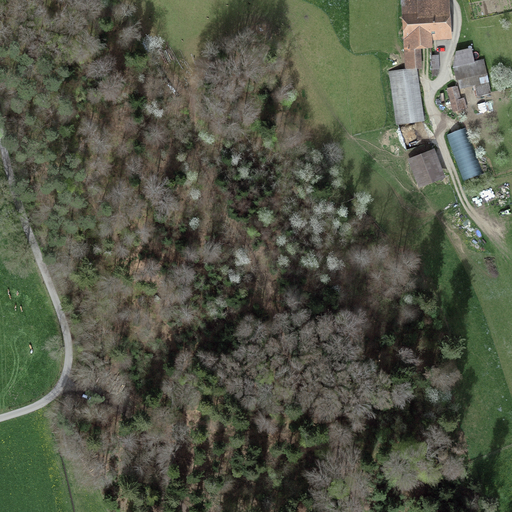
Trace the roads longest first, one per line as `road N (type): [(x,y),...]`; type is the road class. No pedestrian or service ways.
road 1 (track): [(358,511),(198,146),(191,95),(208,52),(263,15),(305,84),(376,170),(432,195),(458,188),(432,118),(433,88),(457,38),(455,0)]
road 2 (unclassified): [(0,133),(68,338),(60,386)]
road 3 (track): [(187,511),(131,421),(106,401),(60,386)]
